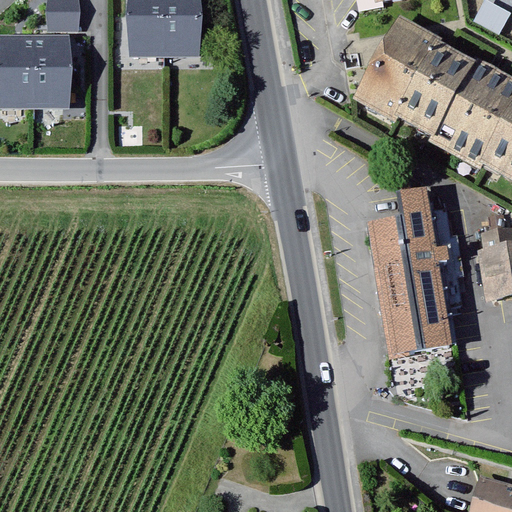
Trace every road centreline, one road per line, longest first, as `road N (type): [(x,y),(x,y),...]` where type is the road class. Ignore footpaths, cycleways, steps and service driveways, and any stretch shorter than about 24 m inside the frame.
road 1 (secondary): [(340,511),(282,161)]
road 2 (residential): [(0,169),(282,161)]
road 3 (secondary): [(282,161),(254,0)]
